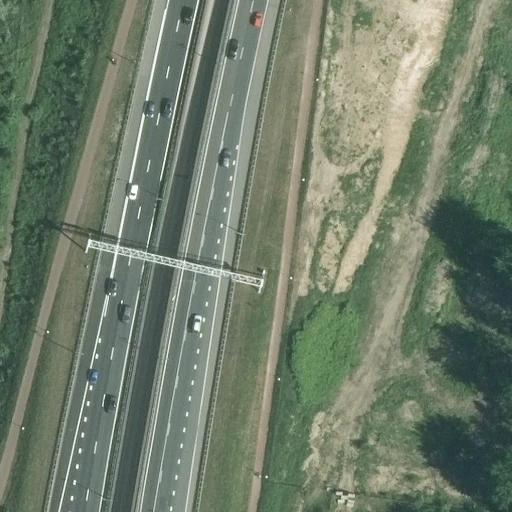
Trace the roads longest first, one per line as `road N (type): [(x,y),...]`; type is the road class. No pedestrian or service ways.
road 1 (motorway): [(154,511),(253,0)]
road 2 (motorway): [(182,0),(85,511)]
road 3 (unclassified): [(122,511),(219,0)]
